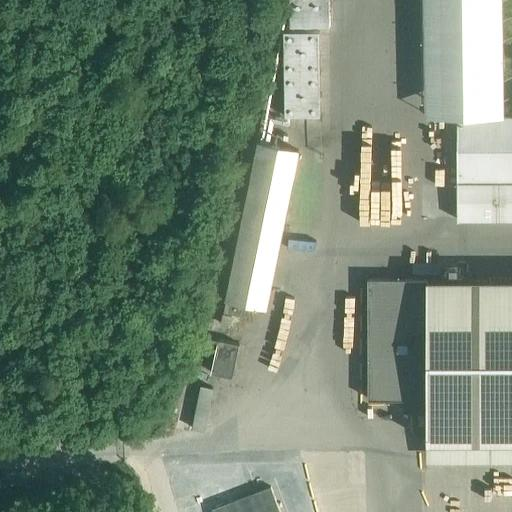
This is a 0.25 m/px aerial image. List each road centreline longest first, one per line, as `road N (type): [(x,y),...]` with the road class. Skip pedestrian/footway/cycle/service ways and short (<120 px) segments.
road 1 (unknown): [(359,0),(346,258)]
road 2 (unknown): [(385,458),(511,462)]
